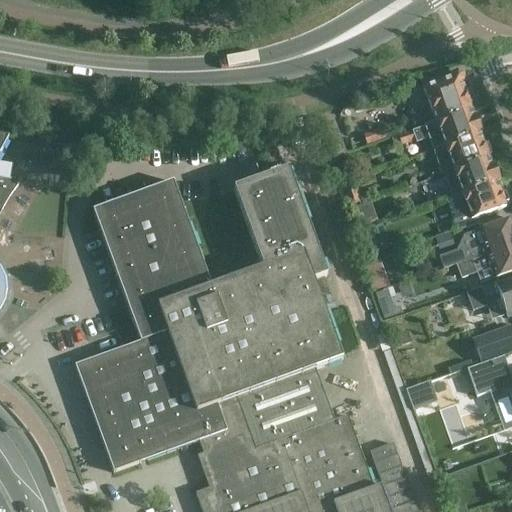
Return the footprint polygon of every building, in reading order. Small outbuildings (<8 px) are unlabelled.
[(434,124),(469,111),(461,90),(464,82),(461,77),(457,75),(451,77),(448,82),(422,91),(434,124)] [(469,111),(434,124),(398,137),(401,146),(414,141),(416,145),(425,142),(424,140),(427,139),(432,153),(479,135),(474,120),(472,121),(469,111)] [(326,162),(346,155),(333,121),(314,128),(326,162)] [(384,141),(381,130),(362,136),(366,147),(384,141)] [(313,135),(312,133),(288,141),(306,192),(330,184),(313,135)] [(479,135),(432,153),(440,176),(443,175),(486,160),(485,159),(489,157),(485,147),(481,148),(477,137),(480,136),(479,135)] [(15,190),(17,187),(18,186),(17,186),(15,188),(8,186),(10,172),(0,170),(0,155),(7,142),(0,140),(0,295),(1,290),(0,285),(0,214),(2,211),(5,205),(7,202),(11,196),(15,190)] [(272,170),(281,167),(273,144),(264,148),(272,170)] [(461,197),(497,183),(492,168),(489,169),(486,160),(443,175),(452,200),(461,197)] [(336,188),(356,180),(351,182),(345,165),(329,171),(336,188)] [(356,180),(336,188),(344,209),(364,201),(356,180)] [(497,184),(497,183),(461,197),(452,200),(446,202),(457,232),(478,225),(476,219),(504,209),(503,206),(507,204),(503,195),(499,196),(495,185),(497,184)] [(312,194),(320,216),(329,213),(337,235),(347,232),(331,187),(312,194)] [(346,213),(352,230),(376,222),(370,205),(346,213)] [(455,266),(511,246),(511,222),(510,222),(509,222),(463,239),(462,256),(445,262),(448,271),(455,268),(455,266)] [(452,242),(449,234),(434,239),(437,248),(452,242)] [(511,275),(511,246),(455,266),(455,268),(460,281),(491,269),(496,281),(511,275)] [(43,264),(48,281),(61,277),(56,260),(43,264)] [(147,511),(264,511),(235,402),(227,404),(224,393),(308,370),(280,263),(109,308),(138,416),(159,410),(162,421),(126,431),(147,511)] [(369,278),(374,293),(385,289),(380,274),(369,278)] [(511,283),(495,290),(494,286),(466,296),(472,313),(486,308),(484,302),(488,301),(494,319),(504,315),(505,318),(511,315),(511,283)] [(389,289),(372,295),(381,321),(398,314),(389,289)] [(511,335),(509,328),(471,342),(480,366),(508,356),(511,354),(511,335)] [(477,399),(509,388),(499,360),(467,371),(477,399)] [(436,404),(430,384),(405,392),(412,412),(436,404)] [(463,511),(461,502),(450,506),(451,511),(463,511)]
